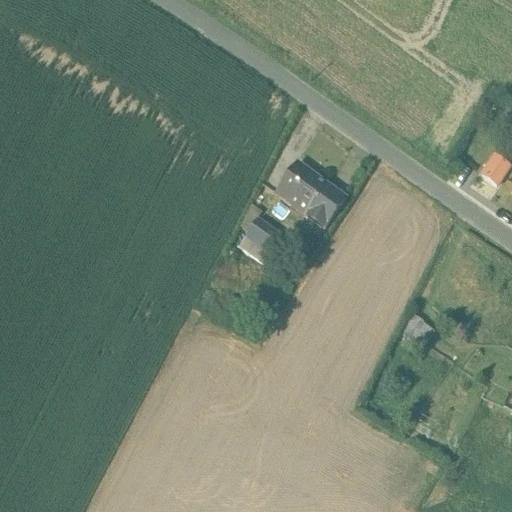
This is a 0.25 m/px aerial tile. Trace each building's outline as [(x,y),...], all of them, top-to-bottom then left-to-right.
[(496,155),(482,175),(495,184),(509,165),(496,155)] [(346,200),(297,164),(276,193),(325,229),(346,200)] [(284,238),(257,219),(246,235),(272,254),(284,238)] [(272,254),(246,235),(239,246),(265,264),(272,254)] [(409,311),(395,330),(406,339),(413,330),(409,326),(416,316),(409,311)] [(434,329),(416,316),(409,326),(413,330),(426,339),(434,329)]
